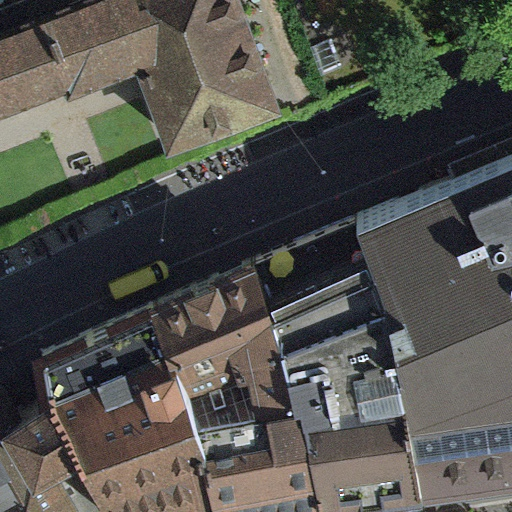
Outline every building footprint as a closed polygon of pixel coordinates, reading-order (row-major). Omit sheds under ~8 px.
[(252,0),(58,0),(0,22),(0,111),(159,52),(172,88),(157,94),(173,137),(288,94),(252,0)] [(511,153),(475,169),(511,264),(511,153)] [(511,264),(475,169),(369,214),(428,393),(436,485),(511,474),(511,264)] [(311,383),(317,406),(428,393),(369,214),(325,231),(273,250),(311,383)] [(273,250),(168,286),(202,378),(259,359),(274,392),(311,383),(273,250)] [(38,388),(0,409),(0,423),(33,485),(71,472),(79,469),(88,464),(109,511),(252,511),(223,433),(202,378),(168,286),(104,312),(30,342),(45,383),(38,388)] [(311,383),(274,392),(282,420),(223,433),(252,511),(270,511),(340,496),(317,406),(311,383)] [(428,393),(317,406),(340,496),(387,490),(436,485),(428,393)] [(0,423),(0,511),(90,511),(71,472),(33,485),(0,423)]
